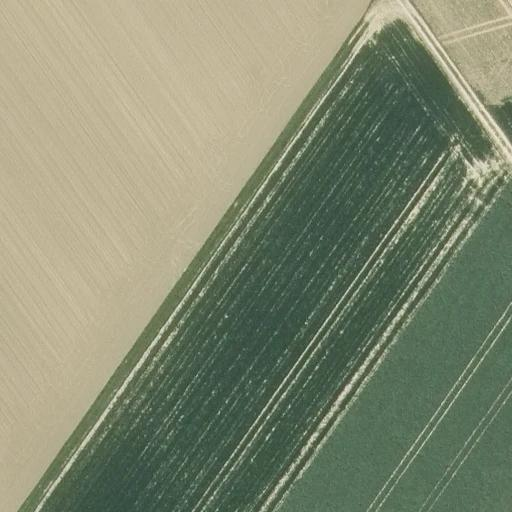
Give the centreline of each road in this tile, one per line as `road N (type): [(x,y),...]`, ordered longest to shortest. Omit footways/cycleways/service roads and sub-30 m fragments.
road 1 (track): [(386,0),(354,40),(290,157),(42,511)]
road 2 (track): [(398,0),(511,159)]
